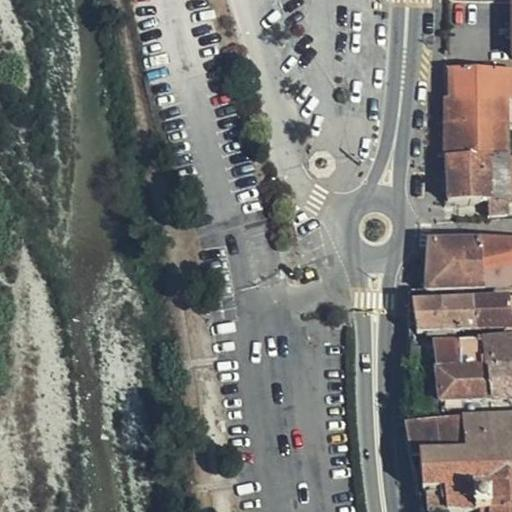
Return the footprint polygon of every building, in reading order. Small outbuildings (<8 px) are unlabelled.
[(511,46),(511,0),(500,0),(501,46),(511,46)] [(435,56),(432,148),(493,149),(493,111),(492,57),(435,56)] [(492,57),(493,111),(505,112),(506,77),(506,57),(492,57)] [(432,148),(434,191),(434,192),(491,193),(491,187),(511,185),(511,147),(511,154),(493,154),(493,149),(432,148)] [(511,231),(471,232),(474,263),(489,260),(501,257),(506,256),(504,251),(511,249),(511,231)] [(417,252),(416,281),(416,282),(476,280),(474,263),(471,232),(436,234),(418,233),(417,252)] [(501,257),(509,278),(511,277),(511,254),(506,256),(501,257)] [(474,263),(476,280),(491,279),(489,260),(474,263)] [(511,290),(466,294),(468,325),(504,323),(502,309),(511,308),(511,290)] [(466,294),(430,296),(433,327),(468,325),(466,294)] [(430,296),(403,298),(405,329),(431,327),(433,327),(430,296)] [(431,397),(446,397),(471,395),(511,391),(511,369),(511,361),(509,335),(502,335),(471,338),(433,341),(423,342),(427,368),(427,372),(431,397)] [(416,398),(431,397),(427,372),(414,373),(416,398)] [(511,511),(511,409),(394,418),(403,450),(411,449),(414,485),(437,483),(441,505),(475,506),(474,511),(511,511)]
